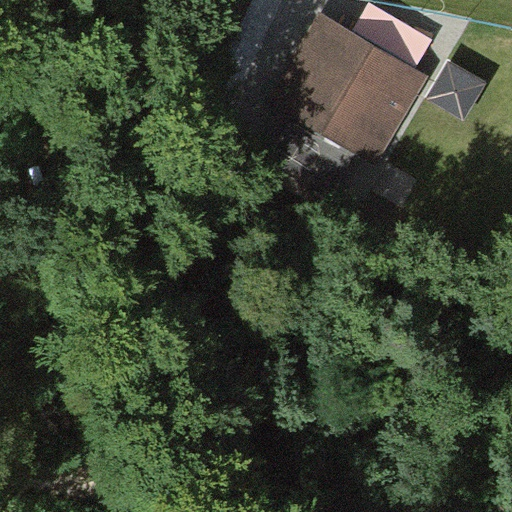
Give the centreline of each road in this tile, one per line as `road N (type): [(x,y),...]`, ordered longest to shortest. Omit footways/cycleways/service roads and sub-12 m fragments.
road 1 (track): [(0,472),(412,511)]
road 2 (track): [(0,275),(81,198),(191,145),(221,113)]
